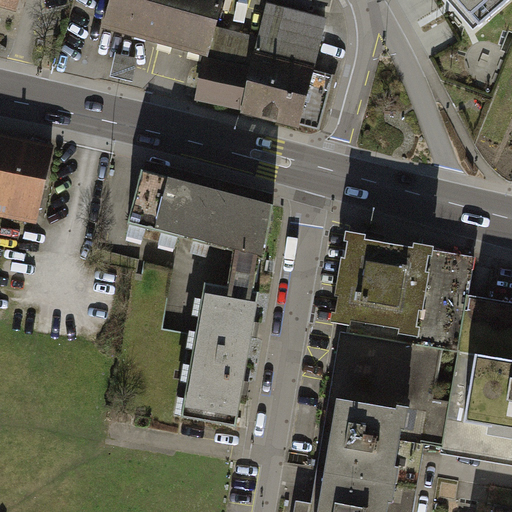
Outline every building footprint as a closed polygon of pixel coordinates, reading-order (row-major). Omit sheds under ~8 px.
[(116,0),(108,34),(210,60),(225,0),(116,0)] [(315,0),(314,11),(332,13),(332,0),(315,0)] [(458,0),(472,16),(490,0),(458,0)] [(255,73),(205,61),(195,104),(302,130),(328,23),(271,9),(255,73)] [(116,73),(134,78),(138,62),(121,57),(116,73)] [(51,149),(0,138),(0,211),(37,219),(51,149)] [(242,245),(235,285),(217,282),(190,427),(243,437),(286,207),(139,180),(130,224),(242,245)] [(444,251),(358,236),(343,325),(429,339),(444,251)] [(448,456),(511,467),(511,308),(474,302),(448,456)] [(327,511),(404,511),(423,415),(349,401),(327,511)]
